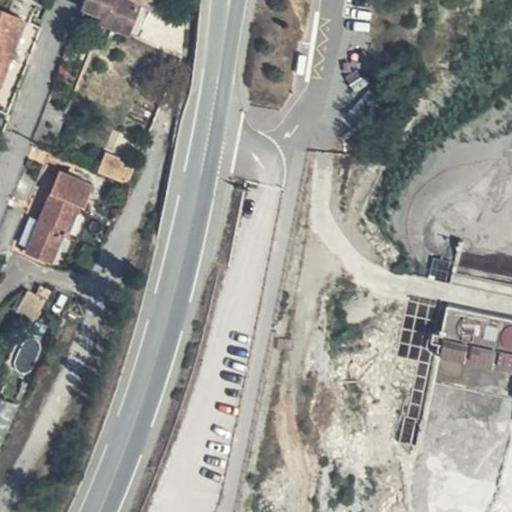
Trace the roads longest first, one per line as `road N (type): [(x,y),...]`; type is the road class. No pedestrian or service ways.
road 1 (primary): [(233,0),(181,279),(99,511)]
road 2 (unclassified): [(0,192),(71,0)]
